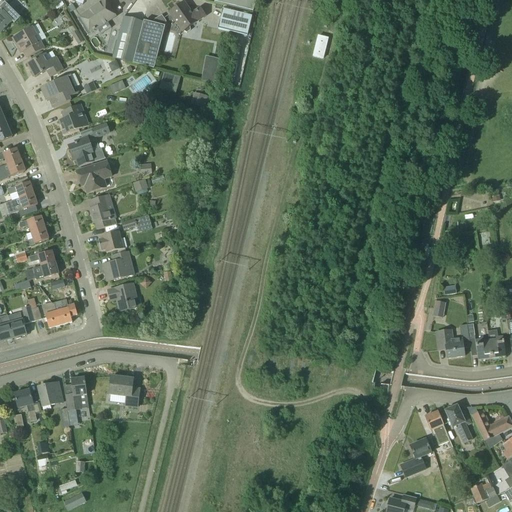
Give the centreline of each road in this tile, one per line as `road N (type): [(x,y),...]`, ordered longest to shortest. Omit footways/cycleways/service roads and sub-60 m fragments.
road 1 (track): [(385,431),(352,394),(281,405),(253,399),(241,370),(342,0)]
road 2 (residential): [(0,358),(89,334),(93,326),(45,150),(0,61)]
road 3 (unclassified): [(374,376),(110,345),(0,371)]
road 4 (residential): [(141,511),(170,390),(165,366),(100,357),(0,382)]
road 5 (residential): [(505,397),(412,397),(384,448)]
road 6 (unclassified): [(377,377),(465,388),(511,383)]
